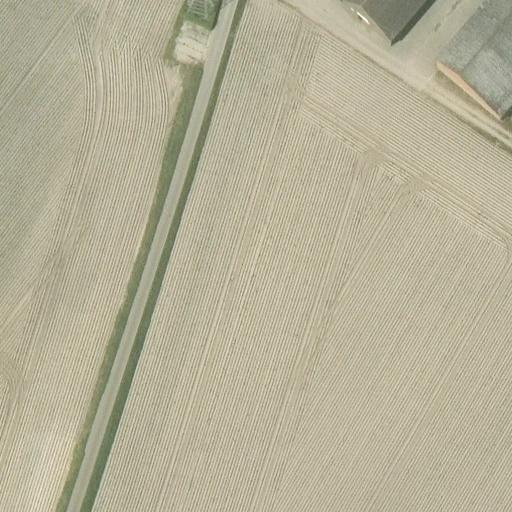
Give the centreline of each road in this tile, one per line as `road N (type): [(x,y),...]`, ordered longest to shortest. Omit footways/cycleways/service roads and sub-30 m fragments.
road 1 (unclassified): [(85,511),(237,0)]
road 2 (track): [(511,142),(302,0)]
